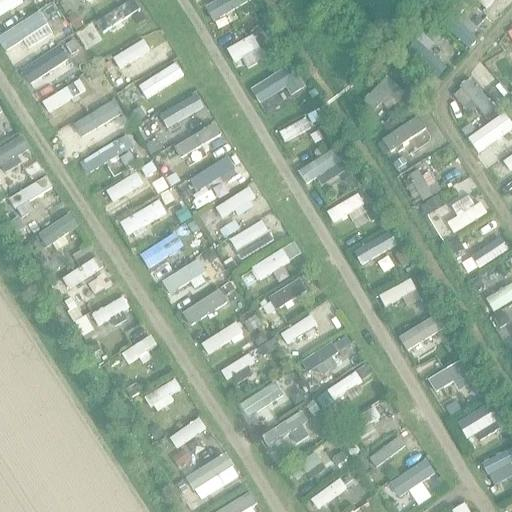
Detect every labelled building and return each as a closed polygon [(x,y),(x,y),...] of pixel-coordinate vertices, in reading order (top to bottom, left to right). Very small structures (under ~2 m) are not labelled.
[(0,17),(22,3),(19,0),(1,0),(0,1),(0,17)] [(243,0),(223,0),(204,12),(210,22),(228,11),(233,19),(249,10),(244,1),(243,0)] [(475,0),(485,10),(493,2),(491,0),(475,0)] [(119,7),(92,25),(98,34),(125,16),(119,7)] [(442,25),(466,48),(474,40),(451,17),(442,25)] [(461,26),(476,39),(484,30),(468,17),(461,26)] [(7,49),(37,30),(31,20),(1,38),(7,49)] [(264,30),(229,51),(235,61),(270,40),(264,30)] [(143,41),(113,60),(119,70),(149,51),(143,41)] [(407,51),(437,78),(445,70),(415,42),(407,51)] [(28,80),(63,57),(57,49),(22,72),(28,80)] [(491,55),(507,80),(511,77),(511,69),(499,50),(491,55)] [(259,103),(297,79),(290,67),(251,92),(259,103)] [(162,74),(141,86),(146,96),(167,84),(162,74)] [(386,78),(363,103),(373,112),(396,87),(386,78)] [(494,110),(469,81),(460,89),(476,107),(472,111),(477,116),(480,113),(484,118),(494,110)] [(72,84),(42,102),(49,112),(68,100),(71,103),(75,100),(73,97),(78,94),(72,84)] [(0,122),(6,119),(0,107),(9,103),(2,89),(0,90),(0,122)] [(192,98),(156,119),(162,131),(199,110),(192,98)] [(67,143),(95,128),(89,117),(61,133),(67,143)] [(417,118),(381,142),(389,154),(395,150),(398,154),(403,150),(401,146),(425,130),(417,118)] [(501,119),(470,142),(477,151),(488,142),(493,149),(503,141),(499,135),(507,128),(501,119)] [(284,143),(310,129),(305,120),(279,134),(284,143)] [(214,125),(173,149),(179,160),(201,147),(203,152),(208,149),(206,144),(220,136),(214,125)] [(11,143),(0,149),(0,163),(7,159),(11,166),(22,160),(18,153),(17,153),(11,143)] [(201,183),(249,161),(243,147),(194,170),(201,183)] [(88,173),(113,159),(107,148),(82,163),(88,173)] [(331,155),(303,173),(309,183),(318,177),(322,184),(335,175),(331,169),(337,165),(331,155)] [(511,167),(495,179),(502,188),(507,185),(511,191),(511,167)] [(408,177),(422,202),(431,196),(440,191),(435,184),(433,185),(427,174),(421,178),(417,172),(408,177)] [(45,179),(8,201),(14,212),(51,189),(45,179)] [(107,206),(135,189),(129,179),(101,196),(107,206)] [(248,189),(215,210),(221,219),(254,199),(248,189)] [(350,198),(327,210),(332,220),(346,213),(349,219),(359,214),(350,198)] [(453,235),(486,214),(480,204),(447,224),(453,235)] [(153,205),(121,223),(128,234),(159,215),(153,205)] [(46,249),(78,228),(69,215),(38,236),(46,249)] [(260,223),(229,242),(236,253),(256,242),(258,246),(264,242),(261,239),(268,235),(260,223)] [(361,266),(396,246),(389,234),(354,254),(361,266)] [(478,268),(506,250),(500,240),(472,258),(478,268)] [(164,241),(143,254),(148,263),(159,257),(162,261),(169,256),(167,252),(170,251),(164,241)] [(281,250),(255,267),(262,277),(264,275),(268,282),(279,276),(274,268),(287,259),(281,250)] [(68,290),(102,268),(96,258),(62,280),(68,290)] [(190,266),(164,283),(170,293),(196,276),(190,266)] [(298,281),(268,300),(275,312),(284,306),(287,311),(293,307),(290,303),(306,293),(298,281)] [(409,281),(378,298),(384,308),(404,297),(407,302),(418,296),(409,281)] [(492,312),(511,300),(511,284),(485,301),(492,312)] [(219,292),(181,315),(189,328),(207,317),(209,320),(216,316),(214,312),(226,304),(219,292)] [(97,327),(128,309),(122,299),(91,317),(97,327)] [(336,324),(349,316),(343,306),(330,313),(336,324)] [(310,317),(280,336),(286,346),(303,335),(307,340),(316,334),(312,329),(316,327),(310,317)] [(436,319),(402,337),(407,347),(428,336),(431,343),(443,337),(440,330),(442,329),(436,319)] [(235,324),(201,346),(207,356),(230,341),(233,346),(243,340),(240,335),(241,334),(235,324)] [(128,365),(156,347),(150,338),(122,356),(128,365)] [(331,345),(301,363),(307,373),(316,368),(320,374),(328,370),(324,363),(337,355),(331,345)] [(248,356),(220,373),(226,382),(232,378),(235,384),(244,378),(241,373),(254,365),(248,356)] [(433,391),(462,374),(455,364),(427,381),(433,391)] [(355,373),(327,392),(333,402),(361,383),(355,373)] [(174,381),(144,399),(149,409),(155,405),(159,411),(172,403),(169,397),(180,390),(174,381)] [(248,416),(276,397),(270,388),(241,407),(248,416)] [(494,402),(486,408),(495,421),(504,416),(494,402)] [(373,408),(344,427),(350,437),(379,418),(373,408)] [(501,431),(487,410),(477,416),(491,438),(501,431)] [(300,413),(261,439),(268,449),(293,433),(297,439),(306,433),(302,427),(307,423),(300,413)] [(180,447),(204,430),(198,421),(174,438),(180,447)] [(398,438),(369,460),(375,469),(405,447),(398,438)] [(487,475),(511,462),(511,449),(482,465),(487,475)] [(314,455),(289,472),(295,481),(309,472),(312,475),(321,468),(318,465),(320,464),(314,455)] [(193,493),(232,468),(225,456),(185,480),(193,493)] [(417,467),(390,486),(397,495),(424,476),(417,467)] [(317,511),(346,490),(339,480),(310,501),(317,511)] [(245,511),(256,506),(249,494),(220,511),(245,511)]
